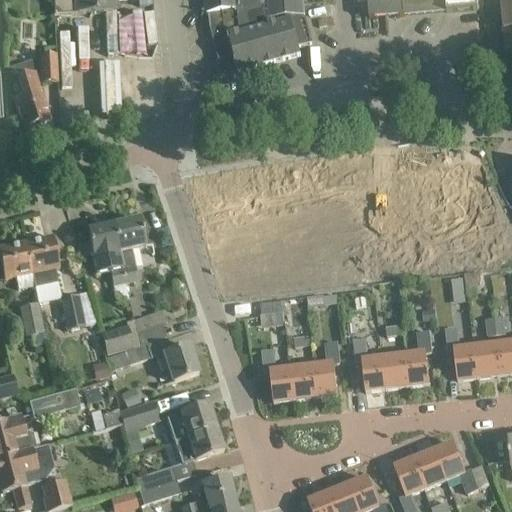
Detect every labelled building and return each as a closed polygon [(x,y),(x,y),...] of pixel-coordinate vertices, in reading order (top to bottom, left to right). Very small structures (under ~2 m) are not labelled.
[(114,0),(52,0),(53,17),(53,18),(115,15),(114,0)] [(367,0),(368,5),(369,17),(369,21),(373,21),(400,18),(405,18),(404,16),(419,15),(446,12),(446,13),(478,10),(476,0),(367,0)] [(511,0),(500,0),(506,54),(511,53),(511,0)] [(293,7),(208,16),(210,31),(213,42),(218,63),(215,64),(217,83),(301,60),(300,58),(298,52),(311,48),(310,46),(311,46),(304,19),(303,7),(293,7)] [(56,57),(40,57),(41,63),(41,86),(57,85),(56,58),(56,57)] [(13,79),(8,81),(9,105),(13,103),(22,132),(48,124),(39,94),(38,95),(36,89),(34,82),(32,77),(18,81),(13,79)] [(480,168),(455,170),(459,220),(484,218),(480,168)] [(455,170),(431,171),(435,221),(459,220),(455,170)] [(431,171),(407,173),(410,223),(435,221),(431,171)] [(379,176),(354,179),(360,229),(385,226),(379,176)] [(354,179),(330,182),(336,232),(360,229),(354,179)] [(330,182),(306,185),(312,235),(336,232),(330,182)] [(277,189),(253,193),(262,243),(286,238),(277,189)] [(253,193),(229,197),(238,247),(262,243),(253,193)] [(229,197),(205,201),(214,251),(238,247),(229,197)] [(139,223),(113,228),(126,288),(138,285),(131,253),(146,250),(143,234),(141,235),(139,223)] [(125,287),(113,228),(88,233),(91,245),(89,245),(92,261),(95,277),(110,274),(113,290),(125,287)] [(485,236),(474,237),(475,246),(486,244),(485,236)] [(474,237),(462,239),(463,247),(475,246),(474,237)] [(462,239),(451,240),(452,248),(463,247),(462,239)] [(51,240),(25,246),(32,278),(34,290),(35,291),(58,286),(55,273),(58,272),(51,240)] [(447,241),(435,242),(436,250),(447,249),(447,241)] [(435,242),(424,243),(425,252),(436,250),(435,242)] [(424,243),(413,245),(414,253),(425,252),(424,243)] [(25,246),(0,251),(0,264),(4,284),(5,284),(16,281),(18,293),(34,290),(32,278),(25,246)] [(387,248),(376,249),(376,258),(388,256),(387,248)] [(376,249),(364,250),(365,259),(376,258),(376,249)] [(364,250),(353,252),(354,260),(365,259),(364,250)] [(348,252),(337,254),(338,262),(349,261),(348,252)] [(337,254),(326,255),(327,264),(338,262),(337,254)] [(326,255),(314,256),(315,265),(327,264),(326,255)] [(289,260),(278,261),(279,270),(290,268),(289,260)] [(278,261),(267,262),(268,271),(279,270),(278,261)] [(267,262),(255,264),(256,272),(268,271),(267,262)] [(251,264),(239,266),(240,274),(252,273),(251,264)] [(239,266),(228,267),(229,276),(240,274),(239,266)] [(228,267),(217,268),(218,277),(229,276),(228,267)] [(475,273),(464,275),(466,295),(477,294),(475,273)] [(462,281),(451,282),(452,294),(464,293),(462,281)] [(335,298),(323,299),(324,308),(336,306),(335,298)] [(85,330),(79,299),(59,302),(66,334),(85,330)] [(364,299),(354,301),(354,302),(355,311),(366,310),(365,303),(364,299)] [(279,304),(260,306),(261,318),(280,316),(279,304)] [(38,307),(20,311),(26,340),(30,339),(33,350),(44,348),(42,337),(44,336),(44,334),(38,308),(38,307)] [(435,314),(424,315),(425,325),(436,323),(435,314)] [(504,321),(495,322),(497,339),(506,338),(504,321)] [(488,340),(497,339),(495,322),(486,323),(488,340)] [(135,337),(138,351),(148,348),(166,341),(162,328),(143,334),(135,337)] [(386,331),(387,340),(404,339),(403,329),(386,331)] [(127,330),(100,337),(106,359),(133,352),(127,330)] [(479,381),(476,349),(473,350),(473,344),(463,346),(462,342),(459,342),(457,331),(447,332),(449,354),(454,354),(457,383),(479,381)] [(404,357),(408,389),(429,387),(426,358),(432,357),(429,335),(417,336),(419,355),(404,357)] [(312,349),(311,339),(293,341),(295,352),(312,349)] [(383,359),(367,361),(365,342),(354,343),(356,364),(362,363),(365,394),(387,392),(383,359)] [(313,368),(316,400),(338,398),(334,367),(340,366),(338,345),(326,347),(328,366),(313,368)] [(511,345),(498,347),(501,378),(511,377),(511,345)] [(498,347),(476,349),(479,381),(501,378),(498,347)] [(152,361),(148,348),(138,351),(106,362),(111,375),(129,369),(152,361)] [(169,372),(174,386),(199,378),(189,349),(164,358),(164,357),(156,360),(161,374),(169,372)] [(291,370),(276,372),(274,352),(262,354),(265,376),(270,374),(273,405),(295,403),(291,370)] [(383,359),(387,392),(408,389),(404,357),(383,359)] [(105,366),(92,369),(95,382),(108,379),(105,366)] [(291,370),(295,403),(316,400),(313,368),(291,370)] [(13,379),(0,381),(0,402),(18,398),(13,379)] [(98,392),(83,395),(86,408),(101,404),(98,392)] [(140,407),(134,393),(121,399),(128,413),(130,412),(140,407)] [(75,394),(29,406),(33,423),(80,411),(75,394)] [(128,413),(118,416),(125,436),(147,429),(159,426),(152,405),(128,413)] [(170,434),(174,445),(216,432),(209,408),(180,417),(167,422),(170,434)] [(20,420),(0,424),(0,461),(34,452),(36,452),(32,437),(24,434),(20,420)] [(223,455),(216,432),(174,445),(177,457),(178,457),(181,466),(181,467),(193,463),(195,463),(195,464),(223,455)] [(434,454),(446,484),(460,478),(468,497),(479,493),(470,472),(465,475),(454,446),(434,454)] [(17,457),(0,461),(0,490),(1,496),(12,493),(16,511),(21,511),(32,509),(27,489),(43,485),(53,472),(48,450),(37,452),(17,457)] [(414,461),(426,492),(446,484),(434,454),(414,461)] [(414,461),(395,469),(406,498),(400,500),(404,511),(416,511),(411,497),(426,492),(414,461)] [(176,486),(175,483),(172,471),(135,482),(140,498),(176,486)] [(349,488),(358,511),(386,511),(385,506),(380,508),(369,480),(349,488)] [(180,511),(225,511),(235,510),(228,481),(202,488),(206,504),(180,511)] [(40,493),(44,511),(61,511),(70,510),(64,486),(40,493)] [(180,498),(176,486),(140,498),(144,509),(180,498)] [(328,496),(334,511),(358,511),(349,488),(328,496)] [(122,499),(125,511),(132,511),(137,511),(133,496),(122,499)] [(308,503),(311,511),(334,511),(328,496),(308,503)] [(449,511),(446,502),(431,509),(432,511),(449,511)]
